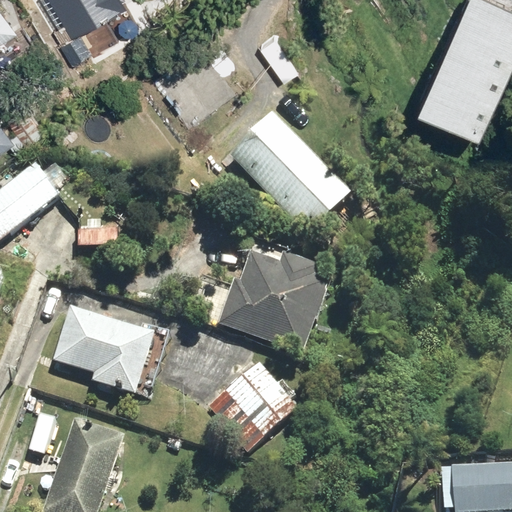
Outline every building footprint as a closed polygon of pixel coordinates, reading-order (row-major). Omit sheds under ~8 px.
[(0,0),(0,43),(21,29),(0,0)] [(45,0),(61,26),(56,29),(62,40),(130,0),(45,0)] [(511,0),(465,0),(422,93),(483,122),(511,61),(511,0)] [(278,36),(264,47),(289,80),(303,70),(278,36)] [(356,195),(275,117),(232,161),(304,230),(315,219),(324,228),(356,195)] [(0,155),(17,143),(0,121),(0,155)] [(39,165),(0,193),(0,242),(62,198),(39,165)] [(123,230),(81,229),(80,254),(122,256),(123,230)] [(237,279),(220,325),(306,355),(318,321),(321,321),(332,290),(330,290),(333,281),(318,276),(321,267),(287,255),(284,264),(253,253),(243,281),(237,279)] [(159,336),(73,309),(56,364),(96,377),(94,384),(139,399),(159,336)] [(261,365),(210,408),(249,455),(301,412),(261,365)] [(62,424),(41,417),(30,453),(51,459),(62,424)] [(45,511),(102,511),(129,439),(78,421),(45,511)] [(511,511),(511,464),(455,469),(455,470),(444,471),(447,511),(458,511),(457,511),(511,511)]
